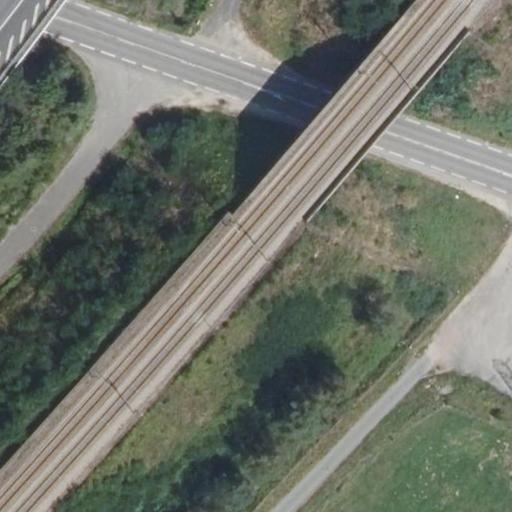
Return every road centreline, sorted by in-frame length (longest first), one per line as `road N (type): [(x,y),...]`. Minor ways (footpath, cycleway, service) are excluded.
road 1 (primary): [(511,178),(11,0)]
road 2 (track): [(278,511),(406,383),(455,347)]
